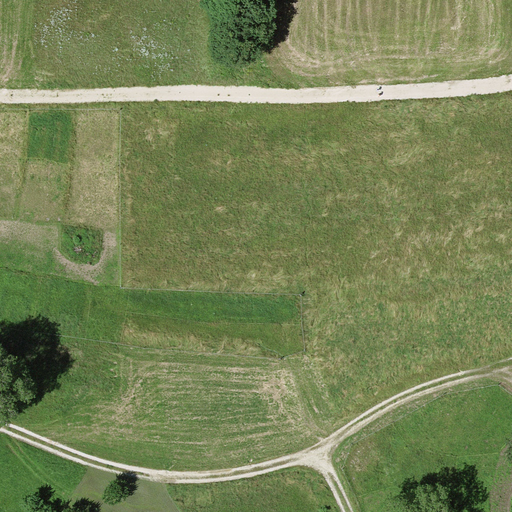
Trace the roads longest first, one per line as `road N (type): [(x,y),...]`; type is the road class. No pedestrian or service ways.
road 1 (track): [(0,97),(511,81)]
road 2 (track): [(316,455),(210,479),(145,479),(78,462),(0,427)]
road 3 (track): [(511,386),(494,375),(396,403),(316,455)]
